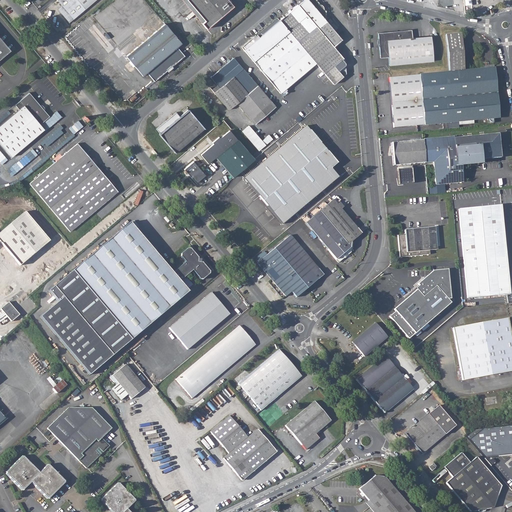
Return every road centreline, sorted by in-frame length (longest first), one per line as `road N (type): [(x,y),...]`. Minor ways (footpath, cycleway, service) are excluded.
road 1 (residential): [(306,323),(367,269),(378,241),(360,5)]
road 2 (residential): [(121,131),(292,324)]
road 3 (residential): [(121,131),(277,0)]
road 4 (residential): [(7,0),(121,131)]
road 5 (residential): [(243,511),(355,447)]
road 6 (unknown): [(251,202),(238,186),(240,175),(312,112)]
road 7 (residential): [(377,0),(496,26)]
